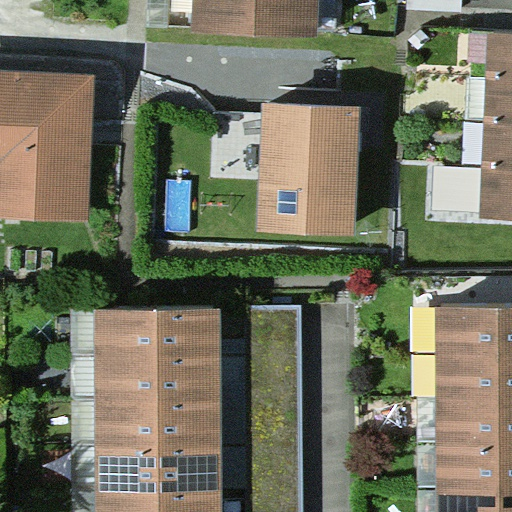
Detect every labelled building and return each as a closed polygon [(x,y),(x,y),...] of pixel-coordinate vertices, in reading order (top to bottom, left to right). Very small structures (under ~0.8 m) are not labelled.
[(307,0),(193,0),(192,23),(306,28),(307,0)] [(511,36),(504,36),(496,210),(511,210),(511,36)] [(90,82),(0,77),(0,214),(82,219),(90,82)] [(223,511),(221,299),(105,300),(108,511),(223,511)] [(511,511),(511,312),(444,313),(445,511),(511,511)]
